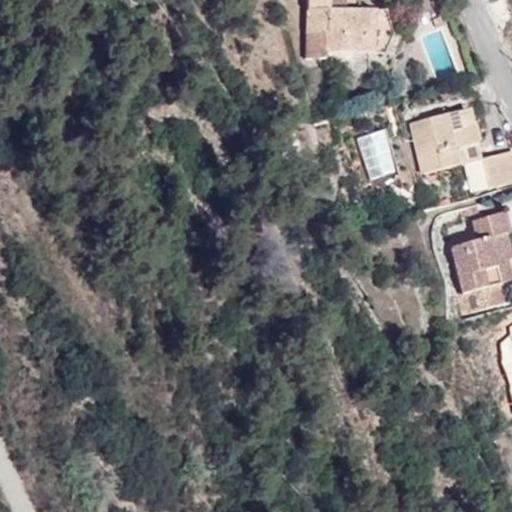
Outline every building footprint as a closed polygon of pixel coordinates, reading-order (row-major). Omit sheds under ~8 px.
[(324,0),(301,0),(298,58),(319,59),(319,52),(356,56),(357,35),(364,36),(365,15),(325,12),(324,0)] [(439,162),(493,151),(484,104),(429,114),(439,162)] [(364,140),(368,184),(392,181),(388,138),(364,140)] [(511,146),(493,151),(502,187),(511,184),(511,146)] [(458,291),(463,308),(504,292),(500,280),(507,278),(500,255),(507,253),(501,227),(506,226),(501,207),(466,218),(472,241),(452,247),(466,289),(458,291)]
